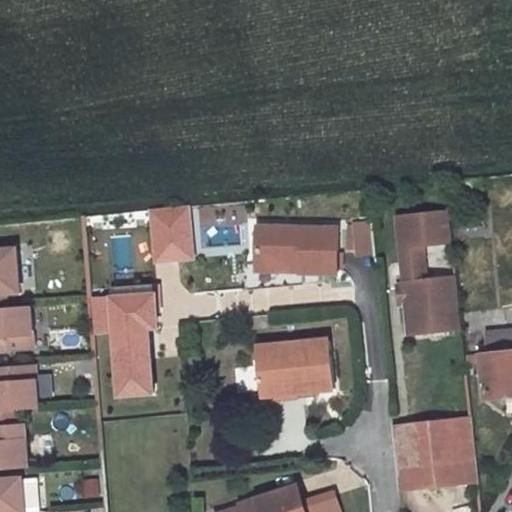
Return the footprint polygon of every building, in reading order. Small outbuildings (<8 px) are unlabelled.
[(481,179),(447,184),(448,194),(483,191),(481,179)] [(464,330),(451,213),(415,217),(421,278),(416,282),(418,296),(424,299),(428,334),(445,332),(448,336),(455,335),(457,331),(464,330)] [(352,228),(354,262),(375,260),(371,227),(352,228)] [(302,273),(338,274),(339,230),(260,228),(259,265),(303,266),(302,273)] [(0,294),(9,294),(22,293),(18,247),(0,248),(0,294)] [(501,289),(511,287),(511,264),(498,266),(501,289)] [(258,273),(302,273),(303,266),(259,265),(258,273)] [(9,294),(0,294),(0,308),(10,308),(9,294)] [(0,308),(0,352),(13,352),(37,350),(34,306),(10,308),(0,308)] [(511,334),(488,337),(491,355),(467,356),(468,367),(483,366),(488,400),(511,397),(511,334)] [(263,397),(336,391),(332,341),(258,348),(263,397)] [(0,412),(16,411),(41,409),(38,365),(14,366),(0,367),(0,412)] [(0,426),(18,426),(16,411),(0,412),(0,426)] [(421,427),(428,491),(481,485),(474,422),(421,427)] [(0,470),(29,469),(25,425),(18,426),(0,426),(0,470)] [(428,491),(421,427),(393,430),(399,494),(428,491)] [(40,509),(39,477),(28,477),(29,509),(40,509)] [(0,511),(29,511),(27,479),(0,481),(0,511)] [(306,511),(299,487),(258,501),(259,503),(231,511),(306,511)] [(320,511),(343,511),(336,488),(315,495),(320,511)]
